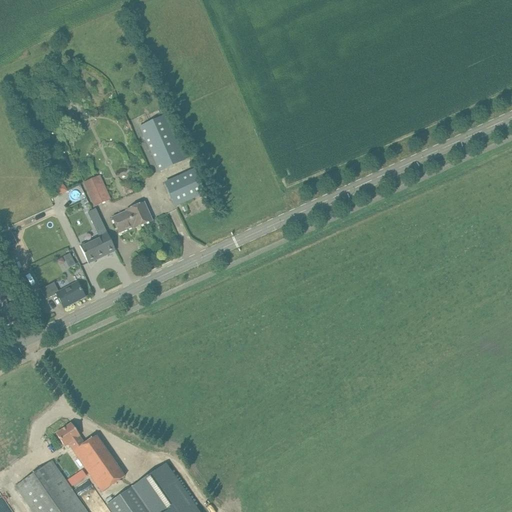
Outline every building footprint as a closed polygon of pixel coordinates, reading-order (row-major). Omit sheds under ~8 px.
[(166,115),(141,126),(161,171),(186,160),(166,115)] [(164,183),(171,198),(175,207),(205,194),(201,185),(194,169),(164,183)] [(110,199),(99,177),(83,184),(86,189),(87,188),(95,206),(110,199)] [(60,185),(55,187),(59,195),(68,191),(66,187),(63,185),(60,185)] [(86,201),(79,186),(61,196),(68,210),(86,201)] [(112,218),(115,224),(119,234),(139,225),(139,227),(152,221),(144,202),(125,211),(126,212),(112,218)] [(99,237),(80,247),(88,264),(115,251),(97,211),(96,209),(89,213),(87,213),(99,237)] [(56,284),(41,291),(46,300),(56,294),(64,308),(85,297),(80,288),(78,284),(60,293),(56,284)] [(56,434),(62,443),(64,447),(67,445),(68,447),(70,445),(74,451),(73,452),(101,493),(124,477),(102,444),(96,436),(82,445),(77,438),(80,436),(71,424),(56,434)] [(20,495),(32,511),(86,511),(57,469),(52,461),(15,487),(20,495)] [(109,504),(107,506),(111,511),(199,511),(167,464),(159,469),(134,487),(126,493),(109,504)]
